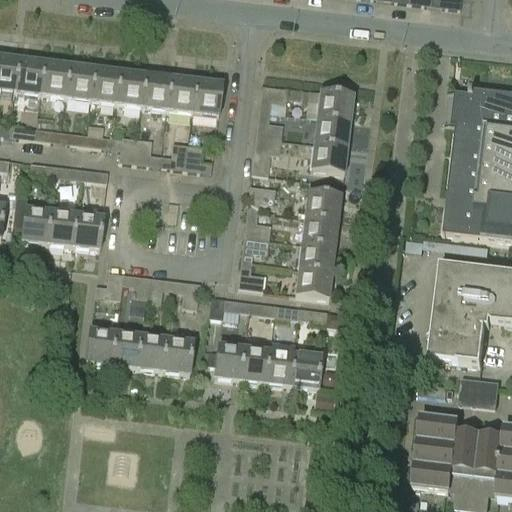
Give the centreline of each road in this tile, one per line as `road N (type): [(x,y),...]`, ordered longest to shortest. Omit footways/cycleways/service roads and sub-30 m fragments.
road 1 (residential): [(226,203),(134,192),(126,253),(142,267),(210,278),(221,268)]
road 2 (residential): [(489,47),(249,18)]
road 3 (residential): [(226,203),(249,18)]
road 4 (residential): [(249,18),(92,0)]
